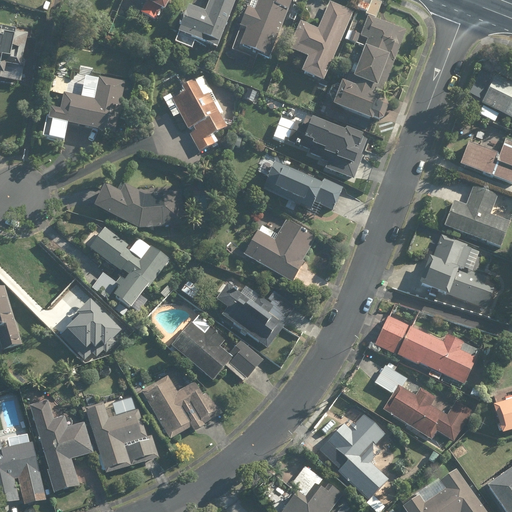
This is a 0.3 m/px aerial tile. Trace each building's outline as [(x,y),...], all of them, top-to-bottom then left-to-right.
[(169,0),(135,0),(144,5),(139,15),(154,23),(160,13),(162,14),(169,0)] [(187,8),(176,35),(217,50),(235,0),(209,0),(204,14),(187,8)] [(268,62),(291,0),(262,0),(262,2),(256,0),(249,0),(238,30),(244,32),(237,50),(268,62)] [(321,86),(353,14),(330,3),(317,31),(299,24),(286,53),(306,61),(299,76),(321,86)] [(404,34),(366,18),(358,36),(349,33),(345,41),(355,45),(361,48),(386,57),(393,60),(404,34)] [(0,29),(0,80),(19,84),(24,63),(21,63),(27,35),(15,33),(15,32),(0,29)] [(348,81),(373,91),(386,57),(361,48),(348,81)] [(511,123),(511,83),(486,71),(470,102),(482,108),(478,116),(496,125),(500,118),(511,123)] [(125,84),(99,78),(93,102),(71,97),(64,128),(113,139),(125,84)] [(181,117),(199,155),(220,145),(215,136),(226,130),(201,79),(160,99),(171,121),(181,117)] [(339,85),(329,109),(370,125),(371,122),(378,125),(387,103),(370,96),(373,91),(348,81),(345,88),(339,85)] [(280,117),(273,133),(312,150),(311,152),(328,159),(325,166),(354,178),(371,135),(346,124),(345,128),(307,112),(303,123),(294,120),(294,122),(280,117)] [(498,155),(468,142),(459,165),(511,188),(511,187),(511,145),(503,142),(498,155)] [(321,185),(273,165),(262,192),(310,212),(321,185)] [(344,188),(324,180),(314,205),(333,214),(344,188)] [(99,194),(91,210),(138,231),(184,227),(181,190),(141,193),(124,186),(120,196),(99,194)] [(453,204),(444,229),(498,251),(509,225),(490,217),(497,199),(473,190),(465,209),(453,204)] [(256,236),(244,258),(292,284),(316,239),(286,222),(273,245),(256,236)] [(125,247),(102,230),(87,250),(126,278),(110,301),(127,313),(146,287),(149,289),(168,262),(150,249),(140,263),(123,251),(125,247)] [(484,287),(487,278),(463,270),(470,250),(441,240),(424,290),(485,311),(492,290),(484,287)] [(57,263),(43,277),(57,290),(70,276),(57,263)] [(117,285),(103,274),(92,289),(106,299),(117,285)] [(187,284),(180,293),(193,302),(200,293),(187,284)] [(225,310),(220,317),(267,352),(298,311),(273,293),(266,303),(259,298),(243,286),(238,292),(226,284),(214,301),(225,310)] [(91,353),(104,340),(91,327),(95,323),(60,290),(38,313),(88,362),(94,356),(91,353)] [(0,302),(0,354),(23,348),(9,300),(0,302)] [(374,349),(396,358),(463,387),(476,358),(461,351),(463,346),(445,338),(442,343),(408,329),(387,320),(374,349)] [(189,324),(170,346),(212,383),(227,365),(246,382),(262,364),(239,343),(227,356),(219,349),(224,343),(208,331),(204,337),(189,324)] [(212,417),(218,413),(200,382),(176,395),(167,378),(139,393),(165,439),(187,427),(190,434),(214,421),(212,417)] [(414,397),(398,388),(383,413),(430,440),(434,433),(455,445),(472,414),(454,403),(446,417),(432,409),(437,400),(418,389),(414,397)] [(511,399),(489,406),(498,437),(511,432),(511,399)] [(67,430),(64,418),(53,421),(48,402),(29,407),(51,495),(78,489),(71,462),(92,456),(84,425),(67,430)] [(104,406),(84,412),(103,475),(157,459),(152,439),(147,441),(138,411),(108,420),(104,406)] [(351,433),(345,427),(324,447),(330,453),(325,458),(367,502),(388,482),(371,463),(380,454),(375,449),(383,441),(364,421),(351,433)] [(38,475),(31,445),(0,452),(0,505),(19,501),(14,481),(38,475)] [(511,511),(511,469),(483,489),(498,511),(511,511)] [(440,482),(446,490),(424,505),(418,497),(400,510),(402,511),(483,511),(455,471),(440,482)] [(292,500),(283,511),(330,511),(339,501),(316,484),(300,506),(292,500)]
